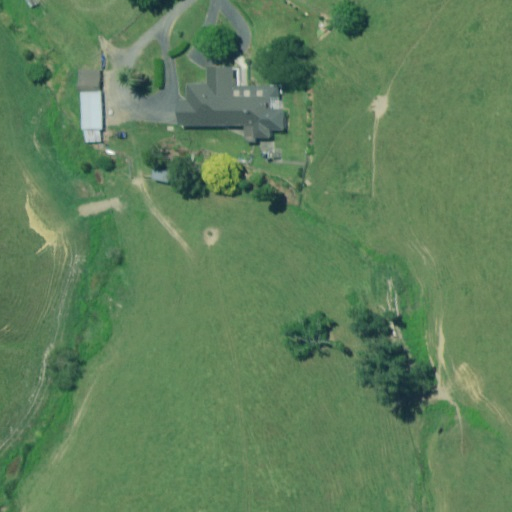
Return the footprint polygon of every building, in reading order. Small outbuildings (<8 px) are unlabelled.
[(41,3),(38,0),(26,0),(32,9),(41,3)] [(104,86),(103,69),(82,71),(83,88),(104,86)] [(285,86),(240,87),(239,69),(215,69),(215,85),(195,86),(195,101),(186,101),(186,127),(250,127),(250,143),(260,142),(260,140),(275,139),(275,131),(288,131),(288,111),(285,111),(285,86)] [(88,130),(89,143),(103,143),(103,130),(105,130),(105,94),(86,94),(86,130),(88,130)] [(176,173),(160,168),(156,180),(173,185),(176,173)]
